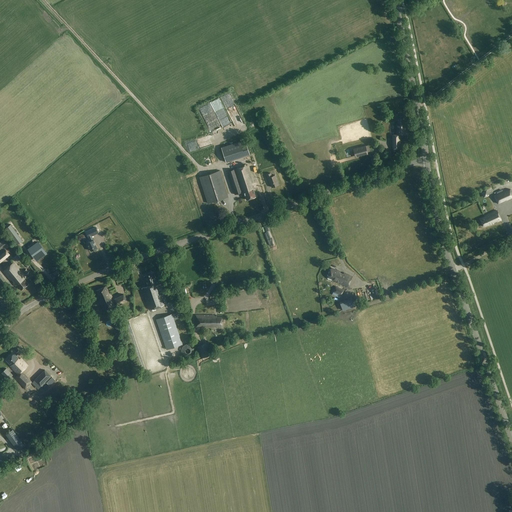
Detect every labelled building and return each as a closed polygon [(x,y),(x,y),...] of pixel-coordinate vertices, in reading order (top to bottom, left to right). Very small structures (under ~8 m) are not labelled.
[(396,123),(396,134),(392,134),(392,149),(393,149),(393,152),(399,152),(399,148),(400,148),(400,134),(408,134),(407,124),(406,124),(405,117),(396,117),(396,123)] [(245,139),(221,147),(226,162),(250,154),(245,139)] [(355,156),(370,152),(368,145),(353,149),(355,156)] [(246,200),(256,197),(252,184),(253,183),(247,165),(230,170),(232,174),(228,175),(235,195),(244,192),(246,200)] [(220,170),(199,177),(208,203),(228,197),(220,170)] [(272,187),(278,185),(275,175),(272,176),(271,173),(266,175),(269,181),(272,187)] [(505,200),(506,201),(511,198),(511,192),(510,189),(506,191),(506,190),(493,195),(497,203),(505,200)] [(497,210),(484,216),(485,217),(480,219),(483,227),(488,225),(488,226),(493,223),(493,222),(496,221),(497,222),(501,220),(497,210)] [(6,228),(17,245),(22,241),(11,225),(6,228)] [(92,236),(98,233),(95,227),(86,232),(89,238),(89,237),(90,241),(87,243),(91,251),(97,248),(93,240),(92,236)] [(28,248),(35,259),(39,256),(40,257),(47,252),(39,242),(33,246),(32,245),(28,248)] [(0,261),(13,251),(7,244),(0,250),(1,251),(0,252),(0,261)] [(21,290),(28,284),(24,279),(26,278),(13,263),(3,271),(11,280),(12,280),(14,282),(13,283),(15,286),(17,285),(21,290)] [(348,287),(352,277),(344,273),(343,274),(340,273),(340,271),(338,270),(338,271),(331,268),(328,277),(333,279),(332,280),(348,287)] [(153,273),(144,276),(148,286),(141,288),(149,310),(165,304),(158,282),(156,283),(153,273)] [(103,310),(115,305),(110,293),(109,293),(106,286),(96,290),(98,296),(97,296),(103,310)] [(335,286),(332,295),(340,298),(343,290),(335,286)] [(123,294),(113,298),(117,305),(127,301),(123,294)] [(343,310),(355,306),(352,298),(340,303),(343,310)] [(172,314),(156,319),(167,350),(182,344),(172,314)] [(208,327),(222,327),(222,317),(216,317),(216,315),(195,315),(196,327),(200,326),(200,327),(205,327),(204,326),(208,326),(208,327)] [(210,353),(204,342),(197,346),(202,357),(210,353)] [(26,388),(32,382),(22,372),(28,366),(19,357),(19,358),(14,353),(6,360),(11,365),(10,366),(18,375),(15,378),(21,384),(26,388)] [(1,373),(8,380),(13,375),(6,368),(1,373)] [(45,369),(35,379),(42,387),(52,377),(45,369)] [(18,451),(25,446),(13,429),(6,434),(18,451)]
